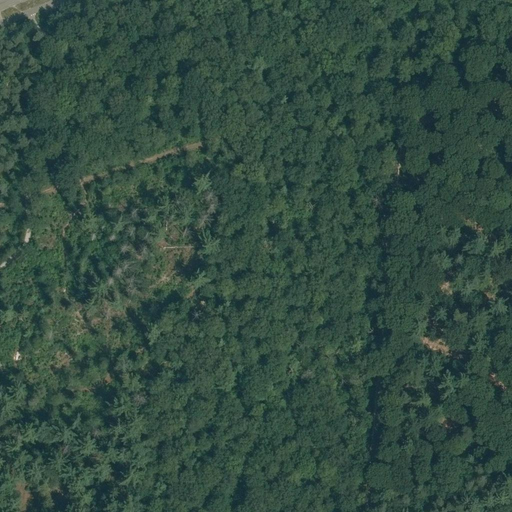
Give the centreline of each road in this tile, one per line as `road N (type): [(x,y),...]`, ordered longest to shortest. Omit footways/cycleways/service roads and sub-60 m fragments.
road 1 (track): [(4,203),(406,82)]
road 2 (track): [(392,236),(367,490),(277,511)]
road 3 (track): [(416,0),(392,236)]
road 4 (track): [(511,427),(427,476),(367,490),(365,511)]
